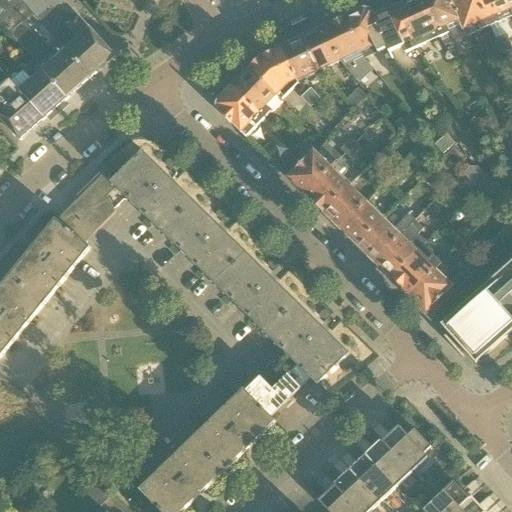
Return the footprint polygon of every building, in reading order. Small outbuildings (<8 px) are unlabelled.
[(68,100),(92,79),(24,3),(20,0),(0,0),(0,23),(6,28),(43,70),(43,71),(68,100)] [(64,0),(20,0),(24,3),(92,79),(116,57),(91,29),(91,30),(64,0)] [(437,31),(423,0),(407,0),(407,3),(398,7),(417,49),(426,45),(423,38),(437,32),(437,31)] [(423,0),(437,31),(437,32),(440,38),(450,34),(446,27),(459,22),(460,21),(450,0),(423,0)] [(481,31),(491,27),(479,0),(450,0),(460,21),(459,22),(463,31),(478,25),(481,31)] [(498,16),(511,10),(508,3),(506,0),(479,0),(491,27),(501,23),(498,16)] [(407,54),(417,49),(398,7),(375,17),(389,48),(388,49),(390,53),(403,47),(407,54)] [(389,48),(375,17),(372,11),(372,10),(366,8),(346,18),(361,51),(362,51),(362,52),(376,46),(379,53),(388,49),(389,48)] [(340,62),(361,51),(346,18),(325,28),(340,62)] [(319,72),(340,62),(325,28),(303,38),(319,71),(319,72)] [(511,46),(507,34),(496,38),(501,51),(503,55),(511,50),(511,46)] [(0,68),(45,120),(68,100),(43,71),(36,77),(0,36),(0,68)] [(298,82),(319,72),(319,71),(303,38),(282,48),(297,80),(297,81),(298,82)] [(501,51),(496,38),(490,41),(495,53),(501,51)] [(289,85),(297,81),(297,80),(282,48),(261,58),(260,58),(250,69),(278,97),(289,85)] [(0,118),(21,142),(45,120),(0,68),(0,118)] [(268,107),(278,97),(250,69),(233,87),(266,119),(273,112),(268,107)] [(242,133),(247,138),(266,119),(233,87),(219,101),(217,103),(217,107),(218,110),(219,113),(222,115),(221,115),(232,125),(241,134),(242,133)] [(307,93),(316,104),(321,99),(311,89),(307,93)] [(311,108),(316,104),(307,93),(302,98),(311,108)] [(346,154),(355,145),(350,140),(341,150),(346,154)] [(296,152),(305,161),(314,152),(305,142),(296,152)] [(355,145),(346,154),(351,159),(360,150),(355,145)] [(468,161),(455,148),(446,157),(459,170),(468,161)] [(288,178),(305,161),(296,152),(293,149),(276,167),(288,178)] [(305,196),(332,169),(314,152),(305,161),(288,178),(288,179),(305,196)] [(173,182),(167,175),(144,153),(120,177),(115,182),(128,200),(164,235),(196,203),(173,182)] [(350,186),(351,185),(341,175),(346,170),(338,163),(332,169),(305,196),(323,213),(350,186)] [(472,165),(461,175),(478,191),(489,180),(472,165)] [(128,200),(115,182),(105,172),(97,179),(99,181),(69,210),(95,235),(116,213),(115,210),(123,203),(128,200)] [(380,188),(390,179),(386,174),(376,185),(380,188)] [(380,188),(386,193),(395,183),(390,179),(380,188)] [(495,209),(506,198),(489,180),(478,191),(495,209)] [(340,230),(367,203),(351,187),(352,186),(351,185),(350,186),(323,213),(340,230)] [(225,232),(218,226),(196,203),(164,235),(216,285),(247,254),(225,232)] [(356,247),(384,219),(367,203),(340,230),(346,236),(345,237),(356,247)] [(409,214),(394,230),(384,219),(356,247),(368,259),(369,258),(374,263),(401,236),(415,220),(409,214)] [(425,229),(415,220),(401,236),(374,263),(391,280),(418,252),(423,246),(427,243),(419,235),(425,229)] [(85,244),(57,221),(37,246),(31,252),(11,277),(46,305),(92,249),(85,244)] [(409,297),(442,264),(434,257),(423,246),(418,252),(391,280),(409,297)] [(449,256),(455,261),(464,251),(459,246),(449,256)] [(276,282),(270,276),(247,254),(216,285),(267,336),(299,305),(276,282)] [(511,263),(489,284),(442,326),(476,364),(511,332),(511,263)] [(450,272),(442,265),(442,264),(409,297),(427,314),(453,287),(444,278),(450,272)] [(0,360),(46,305),(11,277),(0,290),(0,360)] [(328,333),(321,326),(299,305),(267,336),(299,367),(311,379),(319,386),(331,374),(338,367),(351,355),(328,333)] [(272,418),(311,379),(299,367),(274,392),(261,379),(247,393),(272,418)] [(247,393),(245,391),(193,441),(224,473),(247,451),(253,445),(277,423),(272,418),(247,393)] [(432,448),(431,447),(416,431),(409,437),(400,428),(384,443),(413,474),(429,459),(425,454),(432,448)] [(202,495),(224,473),(193,441),(142,491),(141,492),(161,511),(184,511),(195,502),(202,495)] [(156,453),(169,464),(178,452),(165,442),(156,453)] [(369,457),(368,458),(397,489),(413,474),(384,443),(383,444),(382,442),(367,455),(369,457)] [(351,470),(353,472),(352,473),(381,503),(397,489),(368,458),(366,456),(351,470)] [(336,487),(359,511),(371,511),(381,503),(352,473),(351,471),(335,485),(337,487),(336,487)] [(111,498),(94,482),(85,492),(101,508),(111,498)] [(424,511),(456,511),(470,499),(455,483),(424,511)] [(328,511),(359,511),(336,487),(320,503),(328,511)] [(470,499),(456,511),(485,511),(472,498),(471,500),(470,499)]
